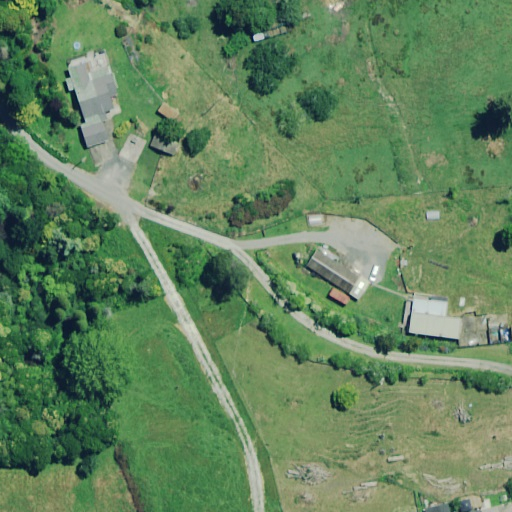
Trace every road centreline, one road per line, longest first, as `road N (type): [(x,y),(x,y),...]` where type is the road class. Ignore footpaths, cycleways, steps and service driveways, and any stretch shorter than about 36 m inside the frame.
road 1 (track): [(258,511),(251,454),(234,411),(120,202)]
road 2 (residential): [(138,210),(43,156),(0,110)]
